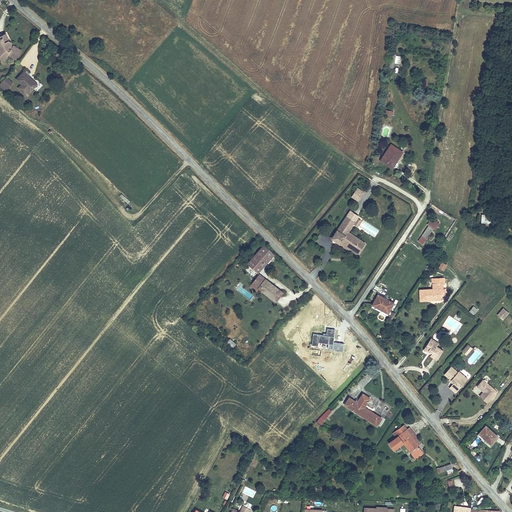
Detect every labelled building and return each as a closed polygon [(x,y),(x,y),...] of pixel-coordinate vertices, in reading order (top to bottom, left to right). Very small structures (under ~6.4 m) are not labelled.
[(0,51),(2,56),(7,59),(8,56),(16,61),(21,52),(14,47),(13,49),(11,47),(11,46),(11,45),(11,44),(9,43),(7,43),(5,45),(1,38),(0,38),(0,46),(2,49),(0,50),(0,51)] [(38,85),(24,71),(23,73),(22,72),(19,74),(21,75),(17,79),(30,92),(38,85)] [(12,85),(6,78),(1,83),(9,89),(12,85)] [(402,152),(392,146),(382,161),(392,168),(402,152)] [(351,197),(358,202),(365,192),(357,187),(351,197)] [(358,217),(350,212),(348,216),(355,221),(357,219),(358,217)] [(481,223),(492,224),(492,215),(481,215),(481,223)] [(348,216),(332,239),(340,245),(341,243),(358,254),(364,246),(358,243),(360,241),(348,233),(353,224),(355,222),(359,224),(361,221),(357,219),(355,221),(348,216)] [(432,218),(428,224),(429,225),(434,228),(435,229),(439,222),(432,218)] [(434,228),(429,225),(419,241),(423,244),(434,228)] [(275,255),(265,245),(259,251),(270,261),(275,255)] [(270,261),(259,251),(246,264),(257,274),(270,261)] [(442,262),(439,269),(444,271),(447,265),(442,262)] [(261,283),(264,279),(259,275),(256,278),(261,283)] [(261,291),(268,282),(264,279),(261,283),(256,278),(252,283),(258,288),(261,291)] [(444,278),(431,278),(432,291),(420,291),(420,301),(442,300),(442,295),(442,290),(443,290),(443,284),(444,284),(444,278)] [(281,294),(268,282),(261,291),(274,302),(281,294)] [(252,283),(249,287),(255,292),(258,288),(252,283)] [(393,304),(378,296),(373,306),(388,314),(393,304)] [(504,309),(499,315),(504,320),(509,313),(504,309)] [(431,338),(425,350),(432,354),(430,357),(437,361),(443,351),(437,347),(439,343),(431,338)] [(233,348),(236,344),(230,339),(226,342),(233,348)] [(468,344),(461,351),(466,355),(472,349),(468,344)] [(436,361),(428,370),(433,375),(441,366),(436,361)] [(458,373),(451,367),(445,375),(450,379),(454,383),(453,384),(450,388),(456,393),(464,383),(462,381),(465,377),(459,372),(458,373)] [(483,380),(477,386),(484,392),(480,396),(487,402),(497,391),(483,380)] [(351,399),(346,406),(378,427),(383,420),(365,408),(371,400),(364,395),(358,403),(351,399)] [(331,413),(318,427),(320,428),(333,415),(331,413)] [(499,438),(486,426),(479,434),(492,445),(499,438)] [(404,427),(393,435),(396,439),(389,444),(394,451),(403,445),(409,453),(414,450),(418,447),(408,432),(404,427)] [(410,430),(408,432),(418,447),(421,445),(410,430)] [(416,451),(411,455),(414,460),(419,457),(417,454),(416,451)] [(439,477),(453,472),(452,468),(438,474),(439,477)]
